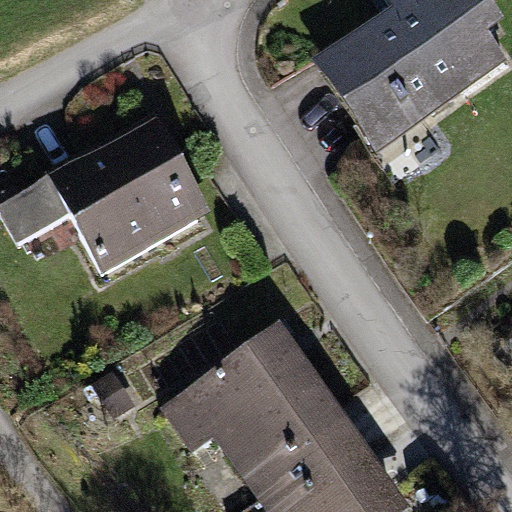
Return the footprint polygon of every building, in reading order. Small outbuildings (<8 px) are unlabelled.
[(332,71),(381,138),(454,85),(461,94),(504,62),(485,36),(493,30),(474,4),(479,0),(385,0),(395,14),(387,20),(397,34),(380,47),(375,40),(332,71)] [(143,129),(0,211),(0,215),(18,247),(71,218),(103,273),(196,220),(143,129)] [(273,340),(194,396),(258,488),(291,466),(288,463),(337,430),(273,340)] [(116,420),(132,410),(113,380),(97,390),(116,420)] [(288,463),(291,466),(258,488),(275,511),(393,511),(337,430),(288,463)]
